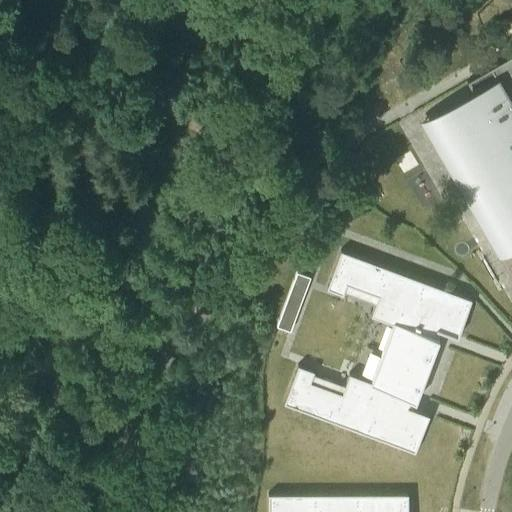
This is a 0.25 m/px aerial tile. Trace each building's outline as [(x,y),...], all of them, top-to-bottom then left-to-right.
[(474,92),(432,116),(445,138),(451,149),(477,193),(486,209),(478,214),(501,253),(511,246),(511,59),(493,71),(472,83),(470,79),(467,80),(467,81),(474,92)] [(297,364),(283,402),(414,451),(429,413),(412,407),(408,406),(411,398),(415,400),(438,338),(434,336),(437,329),(441,331),(457,337),(471,299),(340,250),(326,288),(342,294),(344,290),(347,282),(378,294),(376,302),(371,315),(393,323),(371,381),(349,373),(344,386),(341,394),(309,382),(312,374),(314,371),(297,364)] [(296,272),(294,279),(307,284),(310,277),(296,272)] [(279,318),(276,326),(289,331),(292,323),(279,318)] [(407,511),(407,493),(267,493),(267,511),(407,511)]
